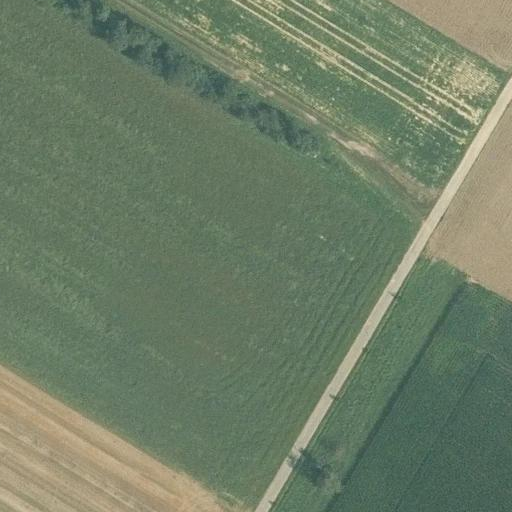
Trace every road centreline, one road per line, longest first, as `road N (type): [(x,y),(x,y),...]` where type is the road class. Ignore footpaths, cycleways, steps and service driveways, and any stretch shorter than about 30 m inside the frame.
road 1 (track): [(511,84),(260,511)]
road 2 (track): [(442,202),(100,0)]
